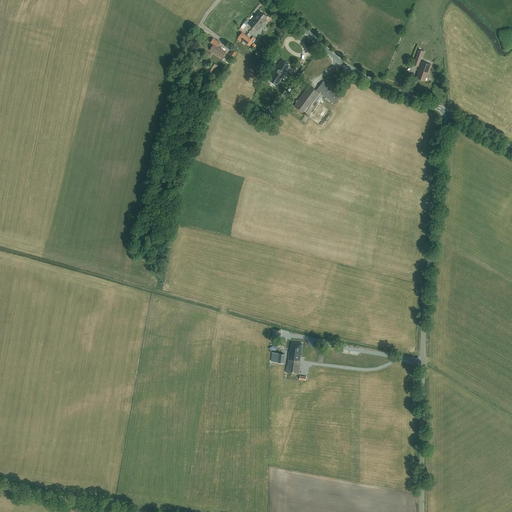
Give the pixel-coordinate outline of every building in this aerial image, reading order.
[(262,23),(267,17),(260,11),(255,18),(254,17),(248,24),(257,31),(263,24),(262,23)] [(240,41),(241,40),(244,42),(243,43),(246,46),(247,44),(248,44),(250,45),(255,39),(253,37),(251,39),(242,32),(238,37),(239,38),(238,39),(240,41)] [(222,58),(226,52),(217,47),(220,43),(213,38),(210,43),(213,44),(210,50),(222,58)] [(233,59),(238,52),(233,48),(228,56),(233,59)] [(418,66),(419,62),(423,51),(418,50),(413,64),(418,66)] [(282,77),(280,75),(280,74),(281,74),(282,74),(283,74),(283,73),(283,72),(283,71),(282,71),(283,70),(286,71),(289,66),(282,61),(278,67),(281,68),(280,69),(279,68),(277,72),(278,73),(277,74),(275,72),(270,79),(278,84),(282,77)] [(428,74),(431,65),(422,61),(418,70),(419,71),(416,78),(424,81),(427,74),(428,74)] [(217,65),(212,62),(208,68),(213,72),(217,65)] [(334,103),(341,96),(323,81),(317,89),(334,103)] [(320,93),(309,85),(298,100),(297,100),(295,102),(296,103),(294,106),(303,112),(307,106),(309,108),(320,93)] [(274,112),(270,109),(266,115),(270,118),(274,112)] [(289,351),(288,359),(299,360),(300,361),(302,346),(302,343),(292,342),(291,350),(289,351)] [(283,363),(284,354),(272,353),(271,361),(283,363)] [(287,366),(286,372),(299,374),(300,364),(299,363),(299,360),(288,359),(288,366),(287,366)]
